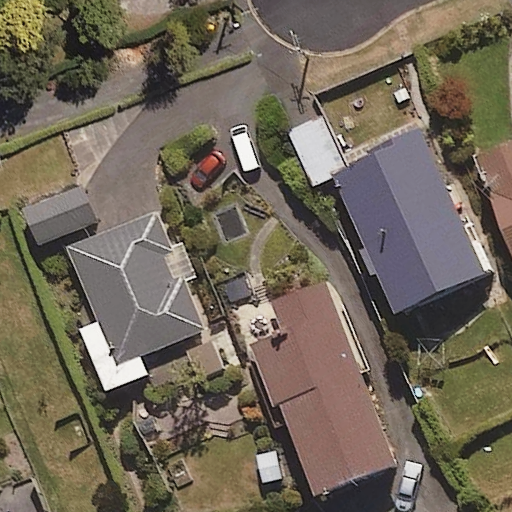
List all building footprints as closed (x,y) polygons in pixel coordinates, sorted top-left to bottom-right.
[(314,192),(339,180),(353,174),(327,118),(288,136),(314,192)] [(429,138),(353,174),(339,180),(404,319),(436,304),(494,277),(429,138)] [(511,149),(479,163),(511,244),(511,149)] [(41,249),(100,224),(85,189),(26,214),(41,249)] [(202,279),(187,244),(174,249),(160,214),(71,250),(103,327),(85,334),(110,395),(151,379),(144,360),(209,333),(189,285),(202,279)] [(320,503),(400,472),(328,284),(274,304),(287,338),(252,352),(276,413),(284,410),(320,503)]
